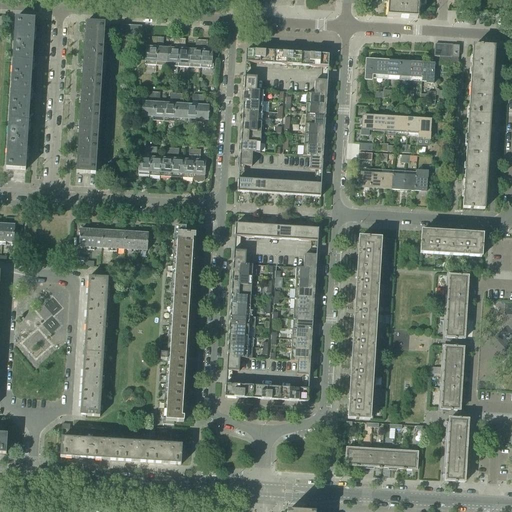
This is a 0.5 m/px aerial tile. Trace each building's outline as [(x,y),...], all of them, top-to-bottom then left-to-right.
[(511,0),(381,0),(382,4),(388,4),(387,17),(387,18),(417,20),(417,19),(418,6),(424,6),(424,0),(511,0)] [(15,24),(14,31),(13,49),(32,50),(33,38),(34,33),(34,21),(35,21),(35,20),(28,20),(22,19),(20,19),(16,19),(15,19),(15,24)] [(84,41),(83,53),(103,55),(104,42),(104,38),(105,25),(105,24),(98,24),(92,24),(85,23),(85,29),(84,37),(84,41)] [(144,66),(155,67),(157,38),(152,38),(151,48),(146,48),(144,66)] [(155,67),(166,67),(168,49),(162,49),(163,39),(157,38),(155,67)] [(166,67),(178,68),(179,50),(179,45),(180,40),(174,39),(173,50),(168,49),(166,67)] [(201,51),(200,69),(211,70),(211,67),(212,52),(211,52),(206,52),(207,42),(201,41),(201,46),(201,51)] [(184,50),(184,45),(179,45),(179,50),(178,68),(188,69),(190,51),(184,50)] [(471,83),(492,85),(493,70),(493,66),(494,49),(473,47),(472,58),(471,75),(471,83)] [(11,80),(30,80),(31,68),(32,63),(32,50),(13,49),(11,80)] [(188,69),(200,69),(201,51),(190,51),(188,69)] [(246,64),(259,64),(260,52),(246,51),(245,64),(246,64)] [(259,64),(273,65),(274,52),(260,52),(259,64)] [(273,65),(287,66),(287,53),(274,52),(273,65)] [(83,53),(82,66),(82,71),(81,84),(101,85),(102,72),(102,68),(103,55),(83,53)] [(287,66),(300,67),(301,54),(287,53),(287,66)] [(300,67),(314,68),(315,55),(301,54),(300,67)] [(315,55),(314,68),(327,69),(328,70),(329,56),(315,55)] [(458,58),(452,58),(446,58),(440,57),(439,57),(439,65),(441,65),(441,64),(458,65),(458,58)] [(372,78),(376,78),(377,61),(366,61),(366,67),(364,67),(364,71),(365,71),(365,75),(364,81),(371,81),(372,78)] [(376,78),(387,79),(389,61),(385,61),(385,62),(377,61),(376,78)] [(387,79),(399,80),(400,63),(392,62),(393,61),(389,61),(387,79)] [(399,80),(410,80),(411,62),(407,62),(407,63),(400,63),(399,80)] [(410,80),(421,81),(422,64),(415,64),(415,62),(411,62),(410,80)] [(422,64),(421,81),(426,81),(426,85),(433,85),(433,79),(433,75),(434,75),(435,71),(433,71),(434,65),(422,64)] [(244,76),(243,91),(256,92),(256,91),(257,78),(245,77),(245,76),(244,76)] [(30,93),(30,80),(11,80),(9,110),(29,111),(29,100),(30,93)] [(315,81),(314,95),(314,96),(326,96),(327,82),(327,81),(326,82),(315,81)] [(491,98),(492,85),(471,83),(470,98),(470,102),(469,109),(469,114),(490,115),(491,105),(491,98)] [(80,101),(79,114),(80,114),(99,115),(100,102),(100,98),(101,85),(81,84),(80,96),(80,101)] [(435,94),(435,96),(438,96),(438,99),(445,99),(446,92),(439,92),(439,90),(435,90),(435,94)] [(243,91),(243,102),(263,103),(263,93),(263,92),(256,91),(256,92),(243,91)] [(306,95),(306,106),(326,107),(326,96),(314,96),(314,95),(306,95)] [(243,102),(242,112),(262,113),(263,103),(243,102)] [(142,117),(152,118),(153,104),(143,103),(142,103),(142,107),(136,107),(135,117),(141,117),(142,117)] [(152,121),(163,122),(164,104),(153,104),(152,118),(152,121)] [(174,122),(175,119),(175,105),(164,104),(163,122),(174,122)] [(175,119),(185,120),(186,106),(175,105),(175,119)] [(186,106),(185,120),(185,123),(187,125),(194,125),(196,124),(196,121),(197,106),(186,106)] [(208,107),(197,106),(196,121),(203,121),(208,122),(209,107),(208,107)] [(306,106),(305,116),(325,117),(326,107),(306,106)] [(9,110),(8,140),(27,141),(27,136),(27,128),(28,123),(29,111),(9,110)] [(439,111),(438,119),(452,119),(452,112),(439,111)] [(242,112),(241,122),(261,123),(262,113),(242,112)] [(80,114),(79,114),(79,126),(78,131),(77,144),(78,144),(97,145),(98,132),(98,128),(99,115),(80,114)] [(490,115),(469,114),(468,119),(468,126),(468,131),(467,137),(467,143),(488,144),(489,133),(489,126),(490,115)] [(299,125),(299,126),(305,126),(325,127),(325,117),(305,116),(302,115),(299,125)] [(381,118),(374,117),(373,134),(384,135),(385,117),(382,116),(381,118)] [(373,134),(374,117),(362,117),(362,123),(361,122),(360,126),(362,126),(362,131),(361,131),(361,137),(368,137),(368,134),(373,134)] [(389,117),(385,117),(384,135),(395,136),(396,119),(389,118),(389,117)] [(404,119),(396,119),(395,136),(406,136),(408,118),(404,118),(404,119)] [(411,118),(408,118),(406,136),(418,137),(419,120),(411,120),(411,118)] [(419,120),(418,137),(417,146),(429,147),(430,135),(429,135),(430,131),(431,131),(431,127),(430,127),(430,121),(419,120)] [(241,122),(241,132),(261,133),(261,123),(241,122)] [(305,126),(304,136),(324,137),(325,127),(305,126)] [(241,132),(240,142),(260,143),(261,133),(241,132)] [(304,136),(303,146),(323,147),(324,137),(304,136)] [(27,141),(8,140),(6,169),(5,170),(19,171),(20,170),(24,171),(25,171),(26,165),(25,165),(26,160),(26,158),(26,153),(27,141)] [(240,142),(239,152),(252,153),(252,154),(260,154),(259,154),(260,143),(240,142)] [(465,173),(486,175),(487,161),(487,154),(488,144),(467,143),(467,148),(466,154),(466,159),(465,173)] [(97,158),(97,145),(78,144),(77,144),(77,156),(76,161),(76,173),(76,174),(80,174),(83,175),(90,175),(95,175),(96,170),(96,162),(97,158)] [(383,145),(383,153),(387,153),(393,153),(393,147),(387,147),(387,145),(383,145)] [(302,157),(310,157),(323,158),(323,147),(303,146),(303,156),(302,157)] [(194,161),(193,176),(193,181),(195,183),(198,184),(202,183),(204,182),(205,162),(204,162),(199,162),(200,151),(194,151),(194,156),(194,161)] [(252,153),(239,152),(239,167),(239,168),(239,167),(251,167),(252,154),(252,153)] [(138,176),(148,176),(149,159),(150,159),(150,153),(145,153),(144,158),(139,158),(138,176)] [(182,161),(181,178),(193,179),(193,176),(194,161),(194,156),(189,156),(189,161),(182,161)] [(310,157),(309,171),(321,172),(321,173),(322,173),(323,158),(310,157)] [(148,176),(159,177),(161,159),(150,159),(149,159),(148,176)] [(159,177),(170,178),(172,160),(161,159),(159,177)] [(170,178),(181,178),(182,161),(172,160),(170,178)] [(358,189),(370,189),(371,172),(366,172),(366,169),(359,169),(358,175),(359,175),(359,179),(357,179),(357,183),(358,183),(358,189)] [(377,191),(380,191),(381,173),(371,172),(370,189),(377,190),(377,191)] [(415,172),(415,175),(414,192),(426,193),(426,187),(428,187),(428,183),(426,183),(427,179),(427,173),(420,172),(415,172)] [(384,190),(391,191),(393,174),(381,173),(380,191),(384,192),(384,190)] [(485,189),(486,175),(465,173),(465,181),(464,198),(463,209),(484,210),(485,193),(485,189)] [(399,192),(402,193),(404,175),(393,174),(391,191),(399,191),(399,192)] [(404,175),(402,193),(407,193),(407,192),(414,192),(415,175),(404,175)] [(237,193),(251,194),(252,181),(239,180),(239,179),(238,179),(237,193)] [(251,194),(265,195),(266,182),(252,181),(251,194)] [(265,195),(279,196),(279,183),(266,182),(265,195)] [(279,196),(292,196),(293,184),(279,183),(279,196)] [(292,196),(306,197),(307,184),(293,184),(292,196)] [(307,184),(306,197),(320,198),(321,185),(320,185),(307,184)] [(235,238),(248,239),(249,226),(235,225),(234,239),(235,239),(235,238)] [(5,226),(4,246),(6,246),(6,243),(13,244),(14,226),(13,226),(5,226)] [(248,239),(262,239),(263,227),(249,226),(248,239)] [(262,239),(276,240),(277,227),(263,227),(262,239)] [(276,240),(289,241),(290,228),(277,227),(276,240)] [(169,362),(165,422),(165,425),(173,426),(173,422),(178,423),(183,423),(184,418),(183,418),(184,411),(185,395),(186,378),(186,374),(187,358),(188,346),(189,329),(189,328),(189,325),(189,324),(190,315),(190,311),(191,294),(192,280),(193,268),(193,267),(193,264),(194,240),(195,240),(195,235),(185,235),(186,229),(174,228),(174,235),(177,235),(176,241),(176,247),(176,249),(175,256),(175,258),(174,273),(174,275),(173,286),(173,288),(173,295),(173,297),(172,305),(171,325),(170,345),(170,351),(169,356),(160,355),(160,361),(169,362)] [(289,241),(303,242),(304,229),(290,228),(289,241)] [(304,229),(303,242),(317,243),(317,244),(318,230),(304,229)] [(86,251),(90,251),(91,231),(89,231),(81,230),(80,230),(80,236),(79,248),(80,248),(86,248),(86,251)] [(94,249),(102,249),(103,232),(94,231),(91,231),(90,251),(94,251),(94,249)] [(108,252),(112,252),(114,232),(111,232),(103,232),(102,249),(108,250),(108,252)] [(117,250),(124,251),(125,233),(116,233),(116,232),(114,232),(112,252),(117,253),(117,250)] [(131,253),(134,254),(136,234),(133,233),(133,234),(125,233),(124,251),(131,251),(131,253)] [(450,256),(452,234),(438,234),(430,233),(422,233),(421,233),(421,241),(420,254),(437,255),(450,256)] [(136,234),(134,254),(139,254),(139,251),(146,252),(147,252),(147,243),(148,234),(147,234),(139,234),(136,234)] [(455,235),(452,234),(450,256),(465,257),(481,258),(482,236),(474,236),(466,235),(455,235)] [(357,269),(378,270),(379,267),(380,255),(381,240),(371,239),(359,239),(358,249),(358,251),(357,251),(357,252),(358,252),(358,254),(358,256),(357,256),(357,257),(358,257),(357,269)] [(233,251),(232,265),(245,266),(246,252),(234,251),(233,251)] [(304,256),(303,269),(303,270),(316,271),(317,256),(316,256),(304,256)] [(232,265),(232,276),(252,277),(256,277),(257,266),(253,266),(245,266),(232,265)] [(296,269),(295,280),(315,281),(316,271),(303,270),(303,269),(296,269)] [(355,299),(377,300),(378,285),(378,270),(357,269),(356,279),(356,281),(356,282),(356,284),(356,286),(355,286),(355,287),(356,287),(355,299)] [(232,276),(231,286),(251,287),(252,277),(232,276)] [(468,278),(448,276),(448,287),(444,339),(464,340),(468,278)] [(88,293),(87,310),(106,311),(107,295),(108,279),(107,279),(102,279),(98,278),(88,278),(88,279),(89,279),(88,293)] [(295,280),(294,290),(314,291),(315,281),(295,280)] [(231,286),(231,296),(251,297),(251,287),(231,286)] [(294,290),(294,300),(314,301),(314,291),(294,290)] [(231,296),(230,306),(250,308),(251,297),(231,296)] [(376,315),(377,300),(355,299),(354,310),(354,311),(354,312),(354,314),(354,316),(353,316),(353,317),(354,317),(353,329),(375,330),(375,323),(376,318),(376,315)] [(294,300),(293,310),(313,311),(314,301),(294,300)] [(230,306),(229,317),(249,318),(250,308),(230,306)] [(85,343),(104,344),(105,324),(106,311),(87,310),(86,323),(85,343)] [(293,310),(293,320),(313,322),(313,311),(293,310)] [(229,317),(229,327),(249,328),(255,328),(255,318),(249,318),(229,317)] [(287,330),(292,331),(312,332),(313,322),(293,320),(288,320),(287,330)] [(229,327),(228,337),(248,338),(249,328),(229,327)] [(352,347),(351,359),(373,360),(374,345),(375,330),(353,329),(352,340),(352,341),(352,342),(352,344),(352,346),(351,347),(352,347)] [(292,331),(291,341),(311,342),(312,332),(292,331)] [(227,347),(247,348),(253,349),(253,339),(248,338),(228,337),(227,347)] [(291,341),(291,351),(311,352),(311,342),(291,341)] [(103,355),(104,344),(85,343),(84,353),(83,372),(102,373),(103,355)] [(240,358),(240,359),(247,359),(252,360),(252,359),(253,349),(247,348),(227,347),(227,357),(240,358)] [(463,349),(444,348),(443,357),(440,410),(459,412),(462,368),(463,349)] [(290,362),(297,362),(310,363),(311,352),(291,351),(290,361),(290,362)] [(240,358),(227,357),(226,372),(227,372),(239,372),(240,359),(240,358)] [(373,360),(351,359),(351,370),(351,371),(350,371),(350,372),(351,372),(350,374),(350,376),(350,377),(349,389),(371,391),(372,375),(373,360)] [(297,362),(296,376),(308,377),(309,378),(310,363),(297,362)] [(102,384),(102,373),(83,372),(82,383),(81,403),(100,404),(102,384)] [(224,398),(238,399),(239,386),(226,385),(226,384),(225,384),(224,398)] [(238,399),(252,400),(253,387),(239,386),(238,399)] [(252,400),(266,401),(267,388),(253,387),(252,400)] [(266,401),(279,401),(280,389),(267,388),(266,401)] [(279,401),(293,402),(294,389),(280,389),(279,401)] [(294,389),(293,402),(307,403),(308,390),(307,389),(307,390),(294,389)] [(370,405),(371,391),(349,389),(349,400),(349,401),(348,401),(348,402),(349,402),(349,404),(348,406),(348,407),(348,420),(358,420),(369,421),(370,405)] [(100,418),(100,404),(81,403),(81,409),(80,409),(80,416),(85,417),(86,417),(100,418)] [(448,433),(447,441),(447,455),(446,462),(445,476),(445,477),(445,482),(464,484),(464,483),(465,463),(467,442),(468,421),(459,421),(458,421),(449,420),(448,425),(448,433)] [(61,458),(80,459),(103,461),(168,465),(180,466),(181,466),(181,457),(181,452),(181,447),(182,447),(182,446),(179,446),(106,442),(84,440),(80,440),(63,439),(61,439),(60,453),(60,458),(61,458)] [(355,468),(357,468),(358,447),(353,447),(353,449),(346,449),(346,455),(345,466),(356,467),(355,468)] [(366,469),(369,470),(370,451),(364,450),(364,447),(358,447),(357,468),(359,468),(359,467),(367,468),(366,469)] [(379,469),(381,469),(382,449),(376,448),(376,451),(370,451),(369,470),(371,470),(371,468),(379,468),(379,469)] [(390,471),(392,471),(394,452),(388,452),(388,449),(382,449),(381,469),(382,469),(382,468),(390,469),(390,471)] [(394,452),(392,471),(395,471),(395,469),(402,470),(402,471),(404,471),(405,450),(399,450),(399,452),(394,452)] [(411,450),(405,450),(404,471),(406,471),(406,470),(416,471),(417,461),(417,453),(411,453),(411,450)]
